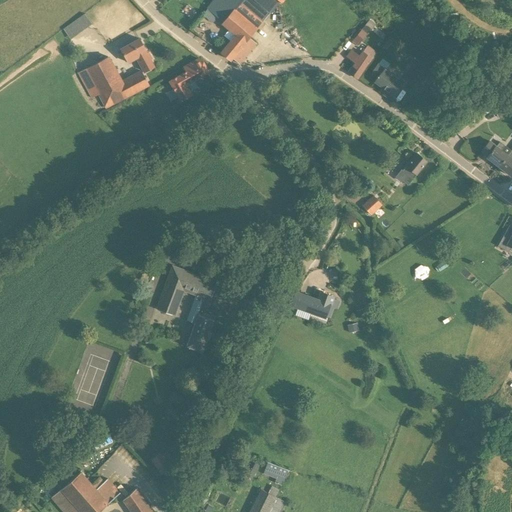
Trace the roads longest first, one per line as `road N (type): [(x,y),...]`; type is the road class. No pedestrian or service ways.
road 1 (unclassified): [(183,511),(277,310),(331,221),(324,186),(242,82)]
road 2 (residential): [(511,201),(333,70),(298,66),(242,82)]
road 3 (unclassified): [(242,82),(141,0)]
